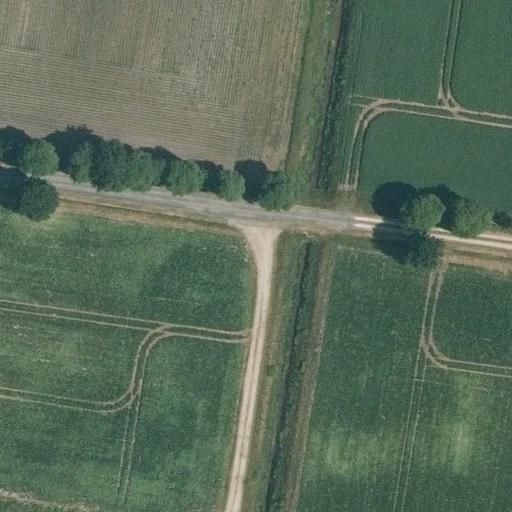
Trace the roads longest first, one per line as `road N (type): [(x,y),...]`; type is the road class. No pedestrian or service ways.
road 1 (unclassified): [(511,236),(0,166)]
road 2 (track): [(277,204),(228,511)]
